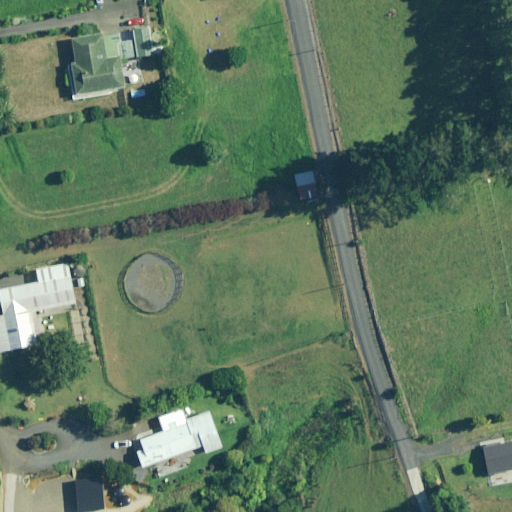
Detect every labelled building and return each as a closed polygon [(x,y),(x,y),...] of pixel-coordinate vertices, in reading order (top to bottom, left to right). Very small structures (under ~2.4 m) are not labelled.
[(138,55),(139,58),(154,54),(148,27),(133,30),(135,40),(120,42),(119,33),(73,38),(76,62),(73,62),(77,95),(126,89),(122,56),(138,55)] [(319,198),(315,170),(296,173),(301,201),(319,198)] [(0,352),(39,344),(32,311),(78,302),(73,275),(0,289),(0,291),(5,315),(0,315),(0,352)] [(204,446),(206,453),(224,447),(211,411),(187,420),(183,409),(159,417),(164,432),(141,440),(145,449),(138,451),(143,467),(156,463),(186,453),(204,446)] [(511,441),(483,447),(488,474),(511,468),(511,441)] [(77,467),(57,474),(61,486),(81,479),(77,467)]
